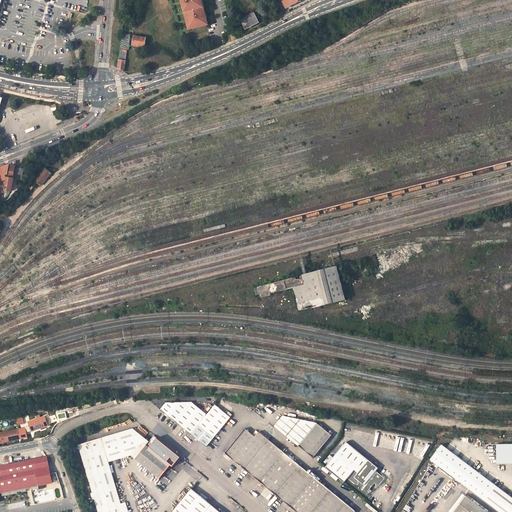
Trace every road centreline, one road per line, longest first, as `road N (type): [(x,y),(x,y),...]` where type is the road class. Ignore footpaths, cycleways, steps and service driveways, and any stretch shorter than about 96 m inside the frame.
road 1 (secondary): [(100,96),(165,80),(351,0)]
road 2 (residential): [(260,511),(130,408),(57,431),(52,442)]
road 3 (secondary): [(332,0),(205,60),(101,84)]
